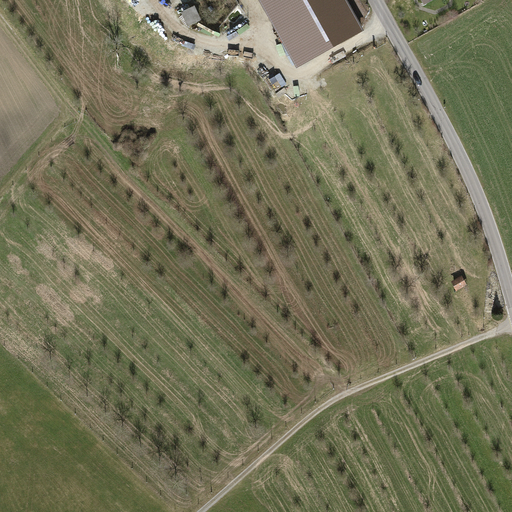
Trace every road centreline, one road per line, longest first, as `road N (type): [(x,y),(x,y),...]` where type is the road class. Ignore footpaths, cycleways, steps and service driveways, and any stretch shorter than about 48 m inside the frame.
road 1 (track): [(511,325),(328,403),(201,511)]
road 2 (tertiary): [(511,303),(475,187),(374,0)]
road 3 (track): [(0,16),(64,103),(58,128),(0,195)]
